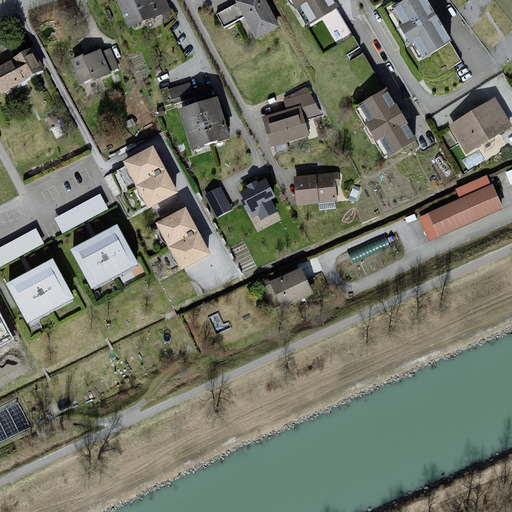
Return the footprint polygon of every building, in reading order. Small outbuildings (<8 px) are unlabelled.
[(120,0),(118,1),(131,31),(146,26),(171,13),(165,0),(120,0)] [(264,0),(244,0),(238,4),(259,43),(280,30),(264,0)] [(332,0),(293,0),(309,29),(340,13),(332,0)] [(429,0),(419,0),(396,14),(426,63),(456,44),(429,0)] [(14,63),(0,69),(0,89),(2,95),(30,82),(37,79),(47,72),(35,50),(25,57),(13,61),(14,63)] [(87,57),(73,62),(82,86),(93,81),(96,83),(119,70),(111,51),(104,54),(103,52),(87,60),(87,57)] [(192,81),(171,87),(177,106),(198,100),(192,81)] [(391,92),(363,109),(394,158),(419,144),(391,92)] [(288,112),(262,118),(272,148),(310,139),(305,121),(323,115),(310,94),(286,101),(288,112)] [(221,101),(182,113),(193,153),(233,141),(221,101)] [(511,123),(498,101),(451,128),(467,157),(511,130),(511,123)] [(157,150),(126,165),(139,190),(169,173),(157,150)] [(169,173),(139,190),(152,214),(182,198),(169,173)] [(337,176),(295,180),(298,209),(340,204),(337,176)] [(461,202),(419,220),(428,244),(504,212),(488,178),(457,191),(461,202)] [(268,182),(240,194),(252,219),(260,218),(262,222),(279,214),(272,203),(279,199),(268,182)] [(222,184),(205,192),(216,216),(234,208),(222,184)] [(101,197),(55,222),(63,238),(109,213),(101,197)] [(189,212),(159,228),(172,252),(202,235),(189,212)] [(121,229),(72,254),(96,296),(143,269),(121,229)] [(37,232),(0,250),(0,270),(46,247),(37,232)] [(172,252),(185,274),(215,258),(202,235),(172,252)] [(79,304),(56,263),(9,288),(30,329),(79,304)] [(304,272),(272,285),(283,311),(317,299),(304,272)] [(0,311),(0,346),(14,339),(0,311)] [(0,444),(30,429),(18,405),(0,413),(0,444)]
